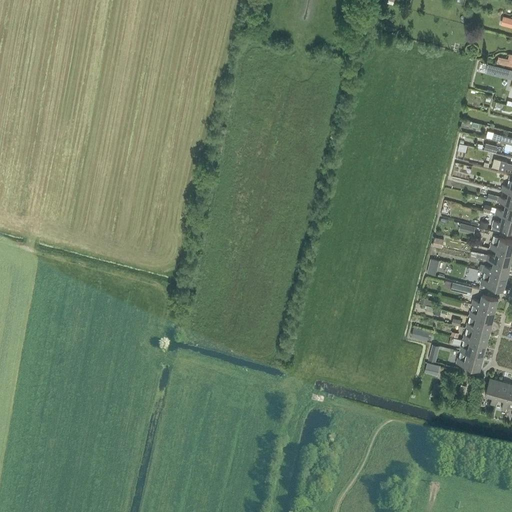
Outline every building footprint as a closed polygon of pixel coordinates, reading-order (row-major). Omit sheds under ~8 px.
[(511,65),(511,53),(509,53),(507,58),(498,56),(496,62),(511,65)] [(511,79),(511,76),(511,69),(501,67),(499,76),(511,79)] [(511,137),(502,135),(500,141),(511,144),(511,137)] [(496,152),(497,146),(486,143),(484,149),(496,152)] [(473,162),(476,150),(467,148),(464,160),(473,162)] [(511,169),(511,163),(507,163),(507,162),(494,159),(492,167),(499,168),(498,170),(505,171),(506,168),(511,169)] [(509,192),(511,192),(511,175),(509,175),(508,179),(511,180),(510,187),(503,185),(501,190),(509,192)] [(511,204),(511,192),(509,192),(507,198),(500,197),(500,196),(488,193),(487,199),(498,202),(506,204),(506,203),(511,204)] [(511,217),(511,204),(506,203),(506,204),(504,210),(491,207),(492,206),(485,204),(483,210),(490,212),(490,211),(495,213),(502,215),(503,215),(511,217)] [(511,230),(511,217),(503,215),(502,215),(501,222),(494,220),(492,225),(500,227),(511,230)] [(473,234),(475,226),(460,222),(458,230),(473,234)] [(434,236),(432,245),(441,248),(443,239),(434,236)] [(497,249),(511,253),(511,240),(494,236),(492,243),(491,243),(489,248),(497,250),(497,249)] [(510,265),(511,256),(511,253),(497,249),(497,250),(495,256),(472,250),(471,255),(486,259),(494,261),(510,265)] [(507,277),(510,265),(494,261),(492,268),(485,266),(483,271),(486,272),(491,273),(507,277)] [(438,266),(429,264),(427,273),(435,275),(438,266)] [(504,289),(507,277),(491,273),(486,272),(484,279),(482,278),(480,283),(481,283),(479,287),(485,289),(486,285),(504,289)] [(470,294),(472,287),(452,282),(450,289),(470,294)] [(479,306),(495,310),(498,298),(482,294),(480,301),(473,299),(472,304),(474,305),(479,306)] [(420,302),(432,305),(433,300),(428,299),(428,298),(421,296),(420,302)] [(492,322),(495,310),(479,306),(474,305),(472,311),(470,311),(469,316),(471,316),(476,318),(476,317),(492,322)] [(476,317),(476,318),(471,316),(469,323),(467,322),(466,327),(468,328),(473,329),(489,333),(492,322),(476,317)] [(414,335),(430,339),(432,330),(416,326),(414,335)] [(473,329),(468,328),(466,335),(464,334),(462,339),(465,340),(470,341),(486,345),(489,333),(473,329)] [(470,341),(465,340),(463,346),(461,346),(459,351),(462,351),(467,353),(467,352),(483,357),(486,345),(470,341)] [(438,360),(442,344),(435,342),(430,358),(438,360)] [(480,369),(483,357),(467,352),(467,353),(462,351),(460,358),(458,357),(456,363),(464,364),(463,369),(475,372),(476,368),(480,369)] [(427,364),(424,371),(439,375),(442,366),(436,364),(435,366),(427,364)] [(497,397),(502,381),(490,378),(485,394),(492,396),(490,403),(495,404),(497,397)] [(509,400),(511,388),(511,383),(502,381),(497,397),(504,399),(502,406),(507,408),(509,401),(509,400)] [(464,396),(467,386),(461,384),(458,395),(464,396)]
